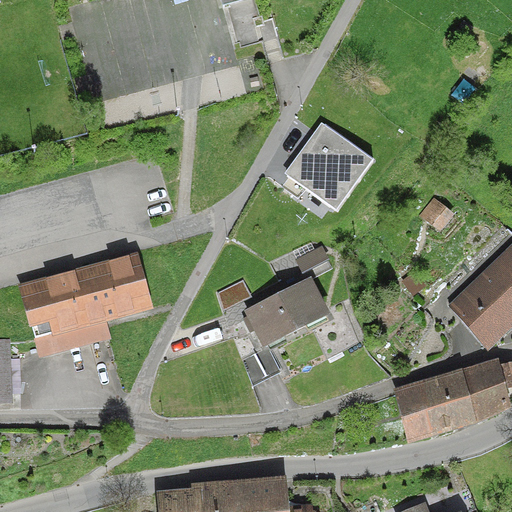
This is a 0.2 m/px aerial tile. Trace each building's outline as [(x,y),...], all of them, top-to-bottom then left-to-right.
[(218,0),(221,8),(252,0),(218,0)] [(328,208),(364,157),(323,127),(280,188),(296,200),(304,191),(328,208)] [(430,202),(420,215),(436,228),(447,215),(430,202)] [(313,253),(295,262),(301,273),(319,264),(313,253)] [(483,348),(511,319),(511,256),(454,313),(483,348)] [(79,273),(19,289),(36,349),(105,331),(102,321),(146,309),(132,258),(102,267),(106,283),(83,289),(79,273)] [(414,275),(401,284),(409,295),(421,285),(414,275)] [(256,329),(264,346),(323,317),(306,282),(247,312),(250,317),(242,321),(248,333),(256,329)] [(508,406),(498,367),(397,396),(409,440),(472,422),(508,406)] [(286,511),(284,487),(238,491),(239,511),(286,511)] [(157,511),(239,511),(238,491),(157,498),(157,511)] [(377,511),(374,503),(360,508),(361,511),(377,511)]
